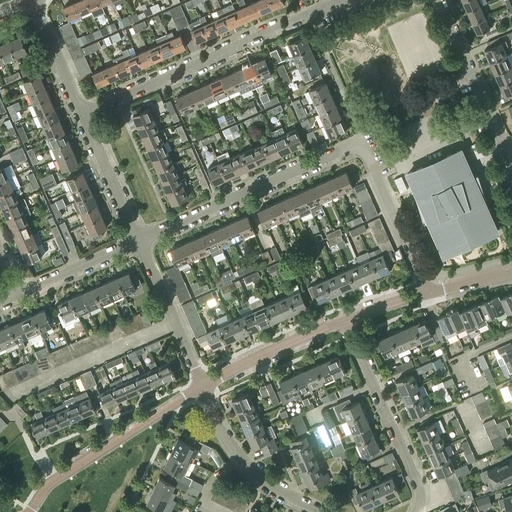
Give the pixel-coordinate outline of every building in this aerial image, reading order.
[(86,0),(79,0),(74,2),(80,15),(91,10),(86,0)] [(102,5),(99,0),(86,0),(91,10),(102,5)] [(241,8),(236,10),(241,23),(252,18),(246,5),(246,6),(246,4),(243,0),(238,0),(237,0),(240,7),(241,8)] [(269,0),(258,0),(257,1),(263,13),(273,8),(269,0)] [(269,0),(273,8),(285,3),(283,0),(269,0)] [(477,0),(463,0),(462,1),(467,12),(480,6),(477,0)] [(263,13),(257,1),(246,5),(252,18),(263,13)] [(80,15),(74,2),(63,7),(69,19),(80,15)] [(157,11),(154,5),(143,10),(146,16),(157,11)] [(175,7),(180,18),(184,27),(189,25),(180,5),(175,7)] [(480,6),(467,12),(472,23),(485,17),(480,6)] [(175,7),(169,10),(174,21),(180,18),(175,7)] [(146,16),(143,10),(140,11),(135,8),(130,11),(132,14),(135,21),(146,16)] [(225,15),(221,8),(216,11),(219,18),(214,20),(219,32),(230,27),(225,15)] [(236,10),(225,15),(230,27),(241,23),(236,10)] [(150,26),(151,26),(161,21),(158,14),(147,19),(150,26)] [(219,32),(214,20),(208,23),(204,15),(200,17),(201,19),(209,37),(219,32)] [(485,17),(472,23),(477,34),(490,28),(485,17)] [(209,37),(201,19),(189,24),(197,42),(198,42),(198,43),(203,41),(203,40),(209,37)] [(61,33),(72,28),(70,22),(59,27),(61,33)] [(114,31),(111,24),(106,26),(99,29),(102,36),(114,31)] [(140,31),(137,24),(129,27),(129,28),(126,30),(129,36),(140,31)] [(75,33),(72,28),(61,33),(64,38),(75,33)] [(170,40),(175,52),(186,47),(181,35),(175,37),(173,32),(167,34),(170,40)] [(77,39),(75,33),(64,38),(66,44),(77,39)] [(118,41),(115,33),(103,38),(107,45),(118,41)] [(170,40),(167,34),(156,39),(159,45),(164,57),(175,52),(170,40)] [(20,36),(9,41),(16,57),(27,52),(20,36)] [(87,42),(84,36),(77,39),(79,44),(80,46),(87,42)] [(294,56),(312,49),(306,37),(289,44),(294,56)] [(490,62),(507,55),(502,43),(501,43),(499,37),(487,43),(489,48),(485,50),(490,62)] [(79,44),(77,39),(66,44),(69,49),(79,44)] [(16,57),(9,41),(0,45),(0,50),(5,62),(16,57)] [(96,50),(93,43),(81,48),(82,50),(84,55),(86,55),(86,54),(96,50)] [(80,46),(79,44),(69,49),(71,55),(82,50),(81,48),(80,46)] [(164,57),(159,45),(148,49),(153,62),(164,57)] [(142,66),(137,54),(131,57),(128,48),(122,51),(124,55),(131,71),(142,66)] [(153,62),(148,49),(137,54),(142,66),(153,62)] [(270,52),(275,64),(282,61),(277,49),(270,52)] [(317,60),(312,49),(294,56),(299,68),(317,60)] [(82,50),(71,55),(73,60),(84,55),(82,50)] [(84,55),(73,60),(76,65),(87,61),(84,55)] [(131,71),(124,55),(113,59),(115,64),(120,76),(131,71)] [(507,55),(490,62),(495,74),(511,67),(507,55)] [(265,58),(254,63),(261,79),(272,74),(265,58)] [(317,60),(299,68),(305,80),(322,72),(317,60)] [(89,66),(87,61),(76,65),(78,71),(89,66)] [(254,63),(243,68),(252,89),(253,89),(253,90),(264,85),(261,79),(254,63)] [(115,64),(104,69),(110,81),(120,76),(115,64)] [(280,75),(287,72),(283,64),(276,67),(280,75)] [(21,71),(24,77),(37,71),(34,65),(21,71)] [(91,71),(89,66),(78,71),(81,76),(91,71)] [(511,66),(511,67),(495,74),(500,86),(511,80),(511,66)] [(252,89),(243,68),(232,73),(239,88),(239,89),(241,94),(252,89)] [(110,81),(104,69),(93,74),(98,86),(110,81)] [(19,72),(12,75),(14,80),(21,77),(19,72)] [(287,72),(280,75),(284,84),(291,80),(287,72)] [(239,88),(232,73),(221,78),(228,93),(239,89),(239,88)] [(29,92),(44,86),(40,74),(24,81),(29,92)] [(14,80),(12,75),(4,78),(7,83),(14,80)] [(221,78),(210,82),(217,98),(228,93),(221,78)] [(511,80),(500,86),(505,98),(511,94),(511,80)] [(217,98),(210,82),(199,87),(206,103),(217,98)] [(315,103),(332,95),(327,83),(310,91),(315,103)] [(49,96),(44,86),(29,92),(33,103),(49,96)] [(199,87),(188,92),(195,108),(206,103),(199,87)] [(0,90),(3,97),(9,95),(6,88),(0,90)] [(195,108),(188,92),(177,97),(184,113),(195,108)] [(337,107),(332,95),(315,103),(320,114),(337,107)] [(54,107),(49,96),(33,103),(38,114),(54,107)] [(277,96),(270,99),(273,105),(279,102),(277,96)] [(436,109),(432,98),(414,104),(418,115),(436,109)] [(177,113),(170,99),(165,102),(171,115),(177,113)] [(273,105),(270,99),(263,103),(265,108),(273,105)] [(295,110),(302,107),(299,99),(292,102),(295,110)] [(139,111),(139,113),(133,115),(138,126),(154,119),(149,108),(148,108),(146,103),(137,107),(139,111)] [(10,114),(16,111),(13,104),(7,107),(10,114)] [(280,105),(273,108),(276,113),(279,119),(281,119),(280,116),(281,116),(281,115),(282,114),(281,113),(282,113),(281,111),(283,110),(280,105)] [(248,109),(250,115),(257,112),(255,106),(248,109)] [(54,107),(38,114),(43,125),(59,118),(54,107)] [(302,107),(295,110),(299,119),(306,116),(302,107)] [(337,107),(320,114),(326,126),(342,119),(337,107)] [(276,113),(273,108),(266,111),(269,116),(276,113)] [(250,115),(248,109),(241,112),(243,118),(250,115)] [(16,111),(10,114),(13,120),(19,118),(16,111)] [(177,113),(171,115),(174,122),(179,119),(177,113)] [(259,114),(252,117),(254,123),(261,120),(259,114)] [(233,116),(226,119),(228,124),(235,121),(233,116)] [(254,123),(252,117),(244,120),(247,126),(254,123)] [(59,118),(43,125),(48,136),(64,129),(59,118)] [(7,129),(13,126),(10,119),(4,122),(7,129)] [(159,130),(154,119),(138,126),(143,137),(159,130)] [(228,124),(226,119),(219,122),(221,128),(228,124)] [(301,122),(304,130),(311,127),(308,119),(301,122)] [(342,119),(326,126),(331,138),(348,131),(342,119)] [(230,127),(232,132),(239,129),(237,124),(230,127)] [(179,135),(185,132),(181,125),(176,128),(179,135)] [(206,134),(204,127),(202,125),(200,126),(202,128),(199,129),(199,130),(197,132),(199,137),(206,134)] [(13,126),(7,129),(10,136),(16,133),(13,126)] [(20,136),(26,133),(23,126),(17,129),(20,136)] [(205,127),(204,127),(206,134),(214,131),(211,126),(205,128),(205,127)] [(232,132),(230,127),(222,130),(225,135),(232,132)] [(68,140),(64,129),(48,136),(53,147),(68,140)] [(159,130),(143,137),(148,148),(164,142),(168,140),(163,129),(159,131),(159,130)] [(286,134),(292,149),(304,144),(297,129),(286,134)] [(313,130),(306,133),(312,145),(318,142),(313,130)] [(185,132),(179,135),(182,142),(188,139),(185,132)] [(26,133),(20,136),(23,143),(29,140),(26,133)] [(215,134),(208,137),(210,142),(217,140),(215,134)] [(292,149),(286,134),(275,139),(281,154),(292,149)] [(210,142),(208,137),(201,140),(203,145),(210,142)] [(281,154),(275,139),(264,143),(271,159),(281,154)] [(73,151),(68,140),(53,147),(57,158),(73,151)] [(169,153),(164,142),(148,148),(153,160),(169,153)] [(484,156),(478,142),(471,145),(477,159),(484,156)] [(264,143),(253,148),(260,164),(271,159),(264,143)] [(24,153),(22,147),(9,153),(11,158),(24,153)] [(189,157),(194,154),(191,147),(186,149),(189,157)] [(30,157),(35,155),(32,148),(27,150),(30,157)] [(260,164),(253,148),(242,153),(249,169),(260,164)] [(478,174),(473,176),(461,150),(408,173),(418,196),(416,196),(424,223),(429,222),(444,255),(462,247),(462,249),(478,244),(476,240),(497,231),(484,202),(486,201),(478,174)] [(78,162),(73,151),(57,158),(62,169),(78,162)] [(24,153),(11,158),(14,164),(27,158),(24,153)] [(169,153),(153,160),(157,170),(173,164),(169,153)] [(249,169),(242,153),(231,158),(238,174),(249,169)] [(197,161),(194,154),(189,157),(192,163),(197,161)] [(38,162),(35,155),(30,157),(33,164),(38,162)] [(231,158),(220,163),(227,178),(238,174),(231,158)] [(173,164),(157,170),(162,182),(178,175),(176,169),(179,168),(177,162),(173,164)] [(227,178),(220,163),(208,168),(215,183),(227,178)] [(0,182),(8,179),(3,167),(0,168),(0,182)] [(197,176),(203,173),(200,167),(194,169),(197,176)] [(72,190),(87,183),(82,172),(67,179),(72,190)] [(346,172),(335,176),(342,192),(353,187),(346,172)] [(31,182),(36,179),(33,173),(28,175),(31,182)] [(55,179),(52,174),(52,173),(39,179),(42,185),(55,179)] [(209,187),(203,173),(197,176),(203,190),(209,187)] [(181,180),(178,175),(162,182),(167,193),(183,186),(187,184),(185,178),(181,180)] [(335,176),(324,181),(331,197),(342,192),(335,176)] [(401,176),(394,179),(400,193),(407,190),(401,176)] [(0,195),(13,189),(8,179),(0,182),(0,195)] [(39,186),(36,179),(31,182),(34,189),(39,186)] [(55,179),(42,185),(44,190),(57,184),(55,179)] [(331,197),(324,181),(313,186),(320,202),(331,197)] [(355,193),(366,188),(364,182),(353,187),(355,193)] [(87,183),(72,190),(77,201),(92,194),(87,183)] [(183,186),(167,193),(172,204),(188,197),(183,186)] [(313,186),(302,191),(309,206),(320,202),(313,186)] [(20,187),(13,189),(0,195),(0,202),(2,207),(18,200),(16,196),(22,193),(20,187)] [(369,194),(366,188),(355,193),(358,198),(369,194)] [(309,206),(302,191),(291,196),(298,211),(300,217),(311,212),(309,206)] [(40,204),(46,201),(43,194),(37,197),(40,204)] [(92,194),(77,201),(73,203),(78,214),(81,212),(97,205),(92,194)] [(371,199),(369,194),(358,198),(360,204),(371,199)] [(291,196),(280,201),(287,216),(298,211),(291,196)] [(24,198),(18,200),(2,207),(7,218),(28,209),(24,198)] [(371,199),(360,204),(362,209),(373,204),(371,199)] [(49,208),(46,201),(40,204),(44,211),(49,208)] [(280,201),(269,206),(276,221),(287,216),(280,201)] [(53,211),(59,209),(56,202),(50,204),(53,211)] [(376,209),(373,204),(362,209),(365,214),(376,209)] [(97,205),(81,212),(86,223),(102,216),(97,205)] [(276,221),(269,206),(258,211),(265,226),(276,221)] [(28,209),(7,218),(11,229),(27,222),(25,217),(31,214),(28,209)] [(62,216),(59,209),(53,211),(56,218),(62,216)] [(378,215),(376,209),(365,214),(367,219),(378,215)] [(365,214),(353,219),(356,224),(357,224),(367,219),(365,214)] [(236,220),(243,236),(254,231),(247,215),(236,220)] [(47,219),(50,226),(56,224),(53,216),(47,219)] [(102,216),(86,223),(91,235),(91,234),(94,240),(103,236),(100,230),(107,227),(102,216)] [(371,227),(382,223),(379,217),(368,222),(371,227)] [(356,224),(353,219),(347,221),(350,227),(356,224)] [(243,236),(236,220),(225,225),(232,240),(243,236)] [(27,222),(11,229),(16,240),(32,233),(27,222)] [(63,233),(69,231),(65,222),(59,225),(63,233)] [(368,222),(357,227),(359,233),(367,230),(369,235),(373,233),(371,227),(368,222)] [(382,223),(371,227),(373,233),(384,228),(382,223)] [(232,240),(225,225),(214,230),(221,245),(232,240)] [(54,235),(60,233),(57,226),(51,228),(54,235)] [(359,233),(357,227),(349,230),(352,236),(359,233)] [(340,228),(333,232),(335,237),(341,235),(341,234),(342,234),(340,228)] [(384,228),(373,233),(376,239),(387,234),(384,228)] [(221,245),(214,230),(203,235),(210,250),(221,245)] [(74,242),(69,231),(63,233),(68,245),(74,242)] [(335,237),(333,232),(326,235),(328,240),(328,241),(334,238),(335,237)] [(37,244),(32,233),(16,240),(21,251),(37,244)] [(60,233),(54,235),(60,248),(66,246),(60,233)] [(313,237),(315,242),(323,239),(321,233),(313,237)] [(389,240),(387,234),(376,239),(378,245),(389,240)] [(210,250),(203,235),(192,240),(199,255),(210,250)] [(341,235),(335,237),(334,238),(336,243),(343,240),(341,235)] [(334,238),(328,241),(327,241),(329,247),(336,243),(334,238)] [(199,255),(192,240),(181,245),(188,260),(199,255)] [(305,240),(299,243),(301,249),(308,246),(305,240)] [(392,245),(389,240),(378,245),(381,250),(392,245)] [(301,249),(299,243),(292,246),(294,252),(301,249)] [(41,255),(37,244),(21,251),(26,262),(41,255)] [(188,260),(181,245),(170,250),(171,251),(166,253),(170,261),(174,259),(177,265),(188,260)] [(311,248),(313,254),(320,251),(318,245),(311,248)] [(394,251),(392,245),(381,250),(383,254),(383,255),(391,252),(394,251)] [(270,249),(275,261),(280,258),(275,247),(270,249)] [(313,254),(311,248),(303,252),(306,257),(313,254)] [(262,253),(267,264),(272,261),(267,251),(262,253)] [(383,254),(371,259),(378,275),(390,270),(387,264),(395,260),(391,252),(383,255),(383,254)] [(371,259),(359,264),(366,281),(378,275),(371,259)] [(274,264),(277,270),(284,267),(281,261),(274,264)] [(277,270),(274,264),(267,268),(269,273),(277,270)] [(366,281),(359,264),(348,270),(355,286),(366,281)] [(168,275),(179,270),(177,265),(166,270),(168,275)] [(250,265),(243,268),(246,273),(253,270),(250,265)] [(246,273),(243,268),(237,271),(239,276),(246,273)] [(182,276),(179,270),(168,275),(171,281),(182,276)] [(355,286),(348,270),(336,275),(343,291),(355,286)] [(117,278),(124,294),(136,289),(132,281),(137,279),(134,271),(129,273),(117,278)] [(251,275),(253,280),(261,277),(258,272),(251,275)] [(253,280),(251,275),(244,278),(246,283),(253,280)] [(343,291),(336,275),(324,280),(332,296),(343,291)] [(182,276),(171,281),(173,286),(184,281),(182,276)] [(225,286),(227,285),(233,282),(231,280),(230,277),(223,280),(225,286)] [(124,294),(117,278),(105,283),(112,299),(124,294)] [(225,286),(223,280),(216,283),(218,289),(220,288),(225,286)] [(332,296),(324,280),(307,287),(313,299),(314,298),(316,302),(319,301),(320,301),(332,296)] [(184,281),(173,286),(176,292),(186,287),(184,281)] [(233,283),(233,282),(227,285),(230,291),(237,288),(235,282),(233,283)] [(112,299),(105,283),(94,288),(101,304),(112,299)] [(207,284),(200,287),(202,293),(209,290),(207,284)] [(288,296),(295,312),(312,305),(308,296),(303,298),(300,291),(297,284),(285,289),(288,296)] [(225,286),(220,288),(223,294),(225,293),(228,299),(232,297),(230,291),(227,285),(225,286)] [(186,287),(176,292),(178,297),(189,292),(186,287)] [(202,293),(200,287),(193,290),(195,296),(202,293)] [(101,304),(94,288),(82,293),(89,309),(101,304)] [(189,292),(178,297),(180,302),(191,298),(189,292)] [(211,292),(204,295),(207,301),(214,298),(211,292)] [(260,292),(248,295),(251,305),(263,302),(260,292)] [(82,293),(70,298),(78,315),(78,314),(89,309),(82,293)] [(511,299),(509,294),(500,298),(506,313),(507,313),(507,314),(511,312),(511,299)] [(207,301),(204,295),(197,298),(200,304),(207,301)] [(506,313),(500,298),(499,298),(498,295),(488,299),(495,314),(496,317),(506,313)] [(288,296),(276,301),(283,317),(295,312),(288,296)] [(78,315),(70,298),(58,304),(62,311),(57,313),(63,327),(80,319),(78,314),(78,315)] [(495,314),(488,299),(478,304),(485,318),(495,314)] [(184,311),(195,306),(193,300),(182,305),(184,311)] [(276,301),(265,306),(272,322),(283,317),(276,301)] [(485,318),(478,304),(469,308),(478,329),(488,324),(485,318)] [(197,311),(195,306),(184,311),(186,316),(197,311)] [(272,322),(265,306),(253,311),(260,328),(272,322)] [(458,309),(457,309),(466,330),(468,333),(478,329),(469,308),(459,312),(458,309)] [(457,309),(447,314),(457,334),(466,330),(457,309)] [(44,310),(33,315),(43,338),(49,335),(46,328),(52,326),(44,310)] [(200,317),(197,311),(186,316),(189,322),(200,317)] [(260,328),(253,311),(241,316),(249,333),(260,328)] [(145,327),(140,316),(139,313),(133,316),(139,329),(145,327)] [(147,313),(140,316),(145,327),(152,324),(147,313)] [(440,325),(435,328),(440,338),(441,342),(447,340),(446,339),(457,334),(447,314),(437,318),(440,325)] [(33,315),(21,320),(28,337),(31,344),(43,339),(43,338),(33,315)] [(139,329),(133,316),(128,318),(134,332),(139,329)] [(241,316),(230,322),(237,338),(249,333),(241,316)] [(202,322),(200,317),(189,322),(191,327),(202,322)] [(128,318),(122,321),(129,334),(134,332),(128,318)] [(425,319),(413,325),(420,341),(423,346),(434,341),(440,338),(435,328),(430,330),(425,319)] [(28,337),(21,320),(9,325),(19,347),(20,349),(26,347),(22,339),(28,337)] [(129,334),(122,321),(117,323),(123,337),(129,334)] [(202,322),(191,327),(194,333),(205,328),(202,322)] [(237,338),(230,322),(218,327),(225,343),(237,338)] [(123,337),(117,323),(112,326),(118,339),(123,337)] [(9,325),(0,329),(0,335),(5,347),(8,352),(19,347),(9,325)] [(413,325),(401,330),(409,346),(420,341),(413,325)] [(118,339),(112,326),(106,328),(112,341),(118,339)] [(112,341),(106,328),(105,328),(104,327),(100,329),(101,330),(107,344),(112,341)] [(207,333),(198,337),(202,346),(208,343),(208,342),(210,341),(213,348),(225,343),(218,327),(206,332),(207,333)] [(206,332),(205,328),(194,333),(196,338),(198,337),(207,333),(206,332)] [(107,344),(101,330),(95,333),(101,346),(107,344)] [(409,346),(401,330),(390,335),(399,357),(411,352),(409,346)] [(101,346),(95,333),(90,335),(96,349),(101,346)] [(90,335),(84,338),(90,351),(96,349),(90,335)] [(399,357),(390,335),(374,342),(378,351),(382,349),(385,356),(392,353),(395,359),(399,357)] [(84,338),(79,340),(85,354),(90,351),(84,338)] [(85,354),(79,340),(73,342),(79,356),(85,354)] [(157,340),(143,346),(146,353),(160,346),(157,340)] [(73,342),(68,345),(74,358),(79,356),(73,342)] [(505,363),(511,359),(511,346),(510,342),(495,349),(493,350),(499,365),(505,363)] [(74,358),(68,345),(62,347),(68,361),(74,358)] [(62,347),(57,350),(63,363),(68,361),(62,347)] [(143,347),(135,350),(137,355),(145,352),(143,347)] [(63,363),(57,350),(51,352),(57,366),(63,363)] [(137,355),(135,350),(127,354),(129,359),(137,355)] [(57,366),(51,352),(46,355),(52,368),(57,366)] [(426,353),(419,357),(421,363),(428,359),(426,353)] [(46,355),(40,357),(46,371),(52,368),(46,355)] [(326,361),(333,377),(346,372),(338,356),(326,361)] [(46,371),(40,357),(35,359),(41,373),(46,371)] [(113,360),(115,365),(123,361),(121,357),(113,360)] [(35,359),(29,362),(35,375),(41,373),(35,359)] [(115,365),(113,360),(105,364),(107,368),(115,365)] [(411,360),(402,364),(403,365),(404,364),(406,369),(414,366),(411,360)] [(157,368),(155,361),(148,364),(151,370),(146,373),(152,386),(163,381),(157,368)] [(326,361),(315,366),(322,382),(333,377),(326,361)] [(433,361),(416,368),(418,374),(433,367),(433,368),(435,367),(433,361)] [(29,362),(24,364),(30,378),(35,375),(29,362)] [(169,363),(157,368),(163,381),(175,376),(169,363)] [(30,378),(24,364),(18,367),(24,380),(30,378)] [(403,365),(402,364),(391,369),(393,375),(406,369),(404,364),(403,365)] [(315,366),(303,371),(310,387),(322,382),(315,366)] [(18,367),(13,369),(19,383),(24,380),(18,367)] [(13,369),(7,372),(13,385),(19,383),(13,369)] [(89,370),(85,372),(91,387),(96,385),(89,370)] [(137,370),(132,372),(140,391),(152,386),(146,373),(140,375),(137,370)] [(303,371),(292,376),(299,392),(310,387),(303,371)] [(7,372),(2,374),(8,387),(13,385),(7,372)] [(91,387),(85,372),(78,376),(84,390),(91,387)] [(140,391),(132,372),(126,375),(128,380),(123,383),(129,396),(140,391)] [(401,393),(418,386),(413,374),(396,381),(401,393)] [(299,392),(292,376),(280,381),(283,388),(277,391),(283,405),(289,402),(287,397),(294,394),(296,399),(301,397),(299,392)] [(439,390),(445,387),(455,383),(452,377),(443,382),(442,380),(436,383),(439,390)] [(70,385),(68,380),(60,384),(62,389),(70,385)] [(114,382),(110,384),(118,401),(129,396),(123,383),(116,386),(114,382)] [(271,399),(277,396),(270,383),(265,386),(271,399)] [(118,401),(110,384),(108,384),(110,388),(100,393),(106,406),(118,401)] [(340,396),(354,390),(351,385),(338,390),(340,396)] [(418,386),(401,393),(406,405),(423,397),(418,386)] [(53,387),(45,390),(47,395),(55,392),(53,387)] [(448,394),(445,387),(439,390),(443,397),(448,394)] [(47,395),(45,390),(37,394),(39,399),(47,395)] [(75,396),(83,416),(95,411),(86,391),(75,396)] [(328,395),(330,401),(337,398),(335,392),(328,395)] [(485,398),(484,395),(482,392),(471,397),(473,403),(485,398)] [(237,412),(253,405),(248,393),(232,400),(237,412)] [(487,394),(484,395),(485,398),(487,403),(489,407),(495,405),(492,397),(489,398),(487,394)] [(330,401),(328,395),(321,398),(323,404),(330,401)] [(83,416),(75,396),(63,401),(66,408),(72,421),(83,416)] [(277,396),(271,399),(274,406),(280,403),(277,396)] [(423,397),(406,405),(412,417),(417,414),(418,418),(428,414),(426,410),(428,409),(423,397)] [(487,403),(485,398),(473,403),(476,408),(487,403)] [(348,420),(364,413),(359,401),(351,405),(349,399),(334,405),(337,411),(343,409),(348,420)] [(307,411),(314,408),(312,402),(304,405),(307,411)] [(21,419),(23,417),(26,414),(15,403),(10,408),(21,419)] [(489,407),(487,403),(476,408),(478,413),(489,409),(489,407)] [(253,405),(237,412),(242,424),(258,417),(253,405)] [(498,412),(495,405),(489,407),(489,409),(492,414),(498,412)] [(72,421),(66,408),(55,413),(61,426),(72,421)] [(492,414),(489,409),(478,413),(481,419),(492,414)] [(283,420),(289,417),(285,410),(280,412),(283,420)] [(61,426),(55,413),(44,418),(49,431),(61,426)] [(292,424),(303,419),(301,415),(301,413),(289,418),(292,424)] [(364,413),(348,420),(353,432),(369,425),(364,413)] [(331,416),(324,419),(329,429),(334,426),(335,426),(331,416)] [(247,435),(264,428),(258,417),(242,424),(241,425),(240,426),(242,431),(243,431),(245,430),(247,435)] [(454,427),(460,424),(457,417),(451,420),(454,427)] [(49,431),(44,418),(32,423),(38,436),(49,431)] [(303,419),(292,424),(294,429),(305,424),(303,419)] [(496,425),(496,423),(494,419),(483,423),(485,429),(496,425)] [(499,430),(505,427),(507,426),(505,420),(502,421),(502,420),(496,423),(496,425),(499,430)] [(423,441),(439,434),(434,422),(417,429),(423,441)] [(305,424),(294,429),(297,435),(308,430),(305,424)] [(326,446),(332,444),(323,424),(317,426),(326,446)] [(460,424),(454,427),(457,434),(463,432),(460,424)] [(374,436),(369,425),(353,432),(358,444),(374,436)] [(496,425),(485,429),(488,435),(499,430),(496,425)] [(329,429),(328,429),(331,436),(337,433),(334,426),(329,429)] [(509,435),(505,427),(499,430),(501,436),(502,438),(509,435)] [(264,428),(247,435),(252,447),(260,444),(264,455),(278,449),(273,438),(269,440),(264,428)] [(499,430),(488,435),(490,441),(501,436),(499,430)] [(439,434),(423,441),(428,453),(444,446),(439,434)] [(178,439),(172,452),(189,461),(192,453),(195,455),(198,449),(207,453),(211,447),(188,436),(185,442),(178,439)] [(313,452),(311,449),(310,446),(312,445),(313,443),(312,441),(310,440),(308,441),(306,436),(289,443),(292,449),(291,449),(289,449),(288,452),(292,454),(292,452),(293,452),(296,459),(313,452)] [(379,448),(374,436),(358,444),(363,455),(361,456),(363,462),(375,457),(372,451),(379,448)] [(501,436),(490,441),(493,446),(503,441),(502,438),(501,436)] [(464,450),(470,448),(467,441),(461,443),(464,450)] [(503,441),(493,446),(495,451),(506,446),(503,441)] [(339,453),(345,450),(341,442),(335,445),(336,447),(339,453)] [(444,446),(428,453),(433,464),(449,457),(444,446)] [(339,454),(339,453),(336,447),(330,449),(334,457),(339,454)] [(470,448),(464,450),(467,458),(473,455),(470,448)] [(339,453),(339,454),(342,459),(348,456),(345,450),(339,453)] [(189,461),(172,452),(165,466),(171,469),(168,475),(174,478),(189,485),(192,479),(185,475),(188,469),(185,468),(189,461)] [(313,452),(296,459),(301,471),(318,464),(313,452)] [(386,462),(383,456),(369,462),(372,468),(386,462)] [(449,457),(433,464),(438,476),(443,474),(454,469),(449,457)] [(511,459),(487,471),(492,481),(511,471),(511,459)] [(322,462),(318,464),(301,471),(307,483),(307,482),(310,489),(318,486),(318,485),(330,480),(327,473),(323,475),(320,470),(324,468),(322,462)] [(362,473),(369,469),(367,463),(359,466),(362,473)] [(467,463),(454,469),(456,475),(457,477),(470,471),(467,463)] [(456,475),(454,469),(443,474),(445,480),(456,475)] [(511,471),(492,481),(496,488),(511,480),(511,471)] [(457,477),(456,475),(445,480),(448,486),(459,481),(457,477)] [(159,477),(153,490),(169,498),(173,500),(176,494),(171,492),(175,485),(186,491),(189,485),(174,478),(172,483),(159,477)] [(392,477),(380,482),(387,498),(399,493),(392,477)] [(461,486),(459,481),(448,486),(450,491),(461,486)] [(380,482),(369,487),(376,504),(387,498),(380,482)] [(376,504),(369,487),(368,487),(367,483),(355,488),(349,491),(355,504),(361,501),(364,509),(376,504)] [(461,486),(450,491),(453,497),(464,492),(464,491),(461,486)] [(215,502),(221,490),(215,488),(210,499),(215,502)] [(470,489),(464,491),(464,492),(466,497),(467,500),(473,499),(470,489)] [(169,498),(153,490),(147,503),(159,509),(157,511),(166,511),(163,510),(169,498)] [(221,490),(215,502),(221,504),(226,493),(221,490)] [(466,497),(464,492),(453,497),(455,502),(466,497)] [(232,496),(226,493),(221,504),(226,507),(232,496)] [(492,505),(490,501),(488,495),(476,499),(480,510),(492,505)] [(506,507),(511,504),(511,495),(503,498),(499,500),(502,509),(506,507)] [(237,498),(232,496),(226,507),(231,509),(237,498)] [(236,511),(242,501),(237,498),(231,509),(236,511)] [(242,501),(236,511),(243,511),(248,504),(242,501)] [(459,511),(455,503),(439,510),(440,511),(459,511)]
